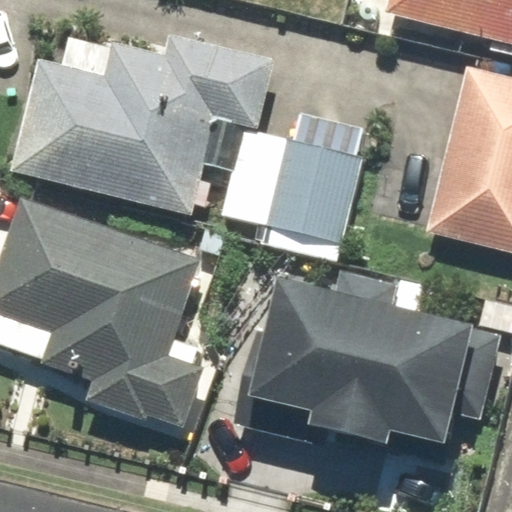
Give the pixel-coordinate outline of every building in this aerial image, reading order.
[(298,0),(352,11),(353,0),(298,0)] [(179,60),(127,47),(118,82),(52,65),(24,175),(205,221),(229,123),(268,132),(285,65),(185,40),(179,60)] [(511,255),(511,81),(479,74),(440,239),(511,255)] [(347,263),(351,246),(353,246),(374,163),(366,161),(374,131),(311,116),(303,146),(254,133),(234,216),(282,229),(278,246),(347,263)] [(0,309),(0,313),(65,335),(55,366),(106,384),(99,404),(159,424),(161,418),(196,429),(215,372),(180,361),(214,261),(37,202),(0,309)] [(348,296),(301,285),(273,404),(334,418),(331,431),(410,450),(413,437),(466,450),(474,418),(493,422),(511,342),(511,334),(403,309),(407,288),(353,275),(348,296)]
